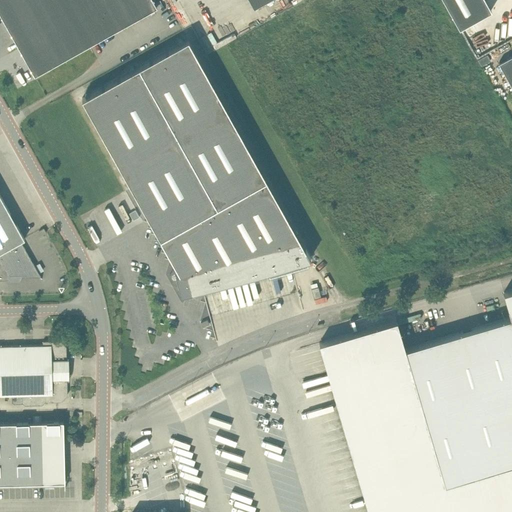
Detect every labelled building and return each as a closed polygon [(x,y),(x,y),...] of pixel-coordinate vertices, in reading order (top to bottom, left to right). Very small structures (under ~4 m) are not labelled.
[(0,0),(0,13),(35,76),(157,7),(152,0),(0,0)] [(269,0),(248,0),(254,9),(269,0)] [(443,0),(459,28),(491,10),(485,0),(443,0)] [(82,98),(179,272),(176,273),(181,293),(311,258),(310,257),(188,38),(82,98)] [(511,55),(500,62),(511,83),(511,55)] [(0,279),(8,279),(8,281),(18,281),(21,275),(26,275),(27,277),(40,276),(42,279),(21,241),(25,239),(0,194),(0,279)] [(133,221),(139,217),(136,210),(130,213),(133,221)] [(311,288),(314,298),(321,296),(318,286),(311,288)] [(319,342),(369,511),(511,511),(511,289),(503,292),(508,308),(510,317),(405,348),(397,319),(319,342)] [(43,344),(0,345),(0,395),(22,395),(22,401),(25,404),(42,403),(44,401),(61,401),(67,395),(67,379),(69,378),(69,358),(67,359),(66,346),(60,340),(43,341),(43,344)] [(0,482),(65,481),(63,421),(41,421),(41,415),(33,416),(33,421),(0,422),(0,482)]
